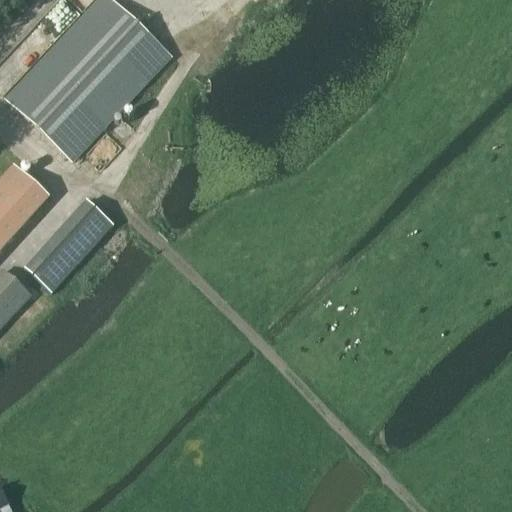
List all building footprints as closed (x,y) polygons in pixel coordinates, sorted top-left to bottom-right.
[(72,165),(172,60),(108,0),(101,0),(5,102),(72,165)] [(0,253),(49,200),(12,166),(0,179),(0,253)] [(37,256),(24,271),(53,297),(67,282),(37,256)] [(0,332),(31,299),(3,274),(0,277),(0,332)] [(0,490),(0,511),(2,511),(9,509),(0,490)]
